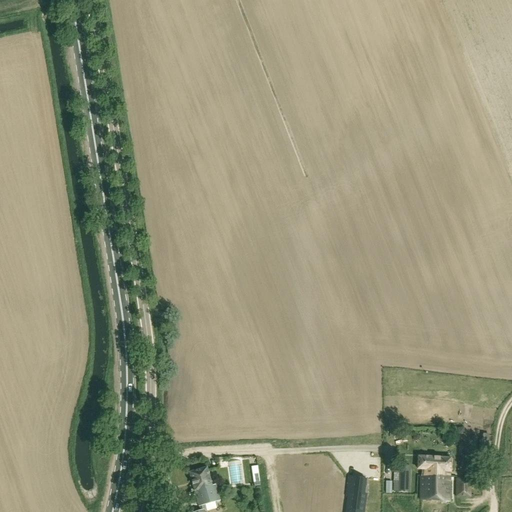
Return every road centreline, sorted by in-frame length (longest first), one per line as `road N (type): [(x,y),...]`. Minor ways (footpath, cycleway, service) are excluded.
road 1 (primary): [(113,511),(129,420),(128,371),(72,0)]
road 2 (unclassified): [(135,511),(148,355),(95,0)]
